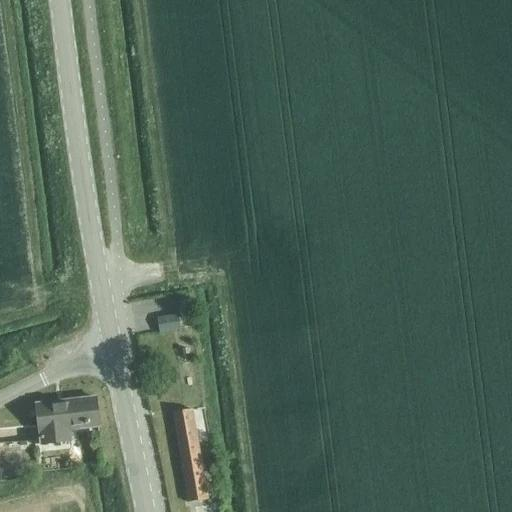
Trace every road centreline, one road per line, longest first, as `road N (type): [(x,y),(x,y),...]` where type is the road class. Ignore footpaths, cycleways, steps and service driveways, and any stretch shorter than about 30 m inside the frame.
road 1 (secondary): [(114,351),(60,0)]
road 2 (secondary): [(148,511),(114,351)]
road 3 (unclassified): [(0,403),(114,351)]
